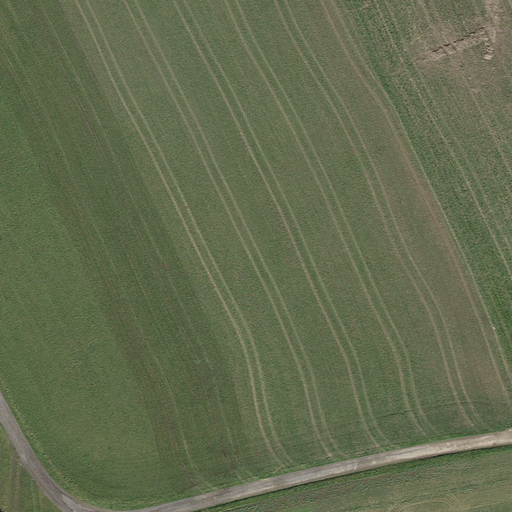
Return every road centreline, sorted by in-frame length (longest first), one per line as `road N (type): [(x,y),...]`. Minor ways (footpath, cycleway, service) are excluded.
road 1 (track): [(191,511),(511,427)]
road 2 (track): [(0,407),(33,467),(77,511)]
